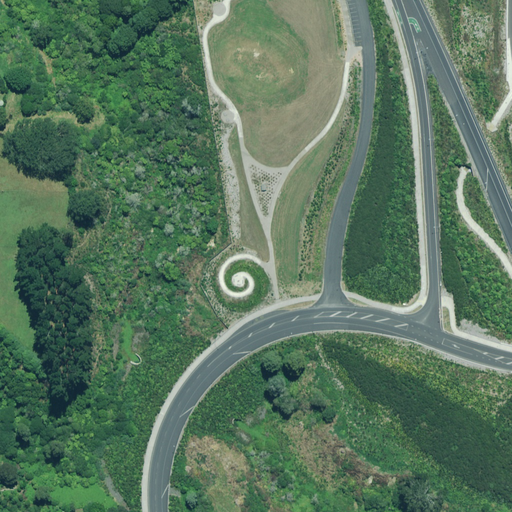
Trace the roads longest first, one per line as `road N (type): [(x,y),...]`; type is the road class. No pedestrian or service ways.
road 1 (trunk): [(426,330),(434,298),(426,119),(397,0)]
road 2 (residential): [(333,313),(335,228),(366,118),(370,65),(361,0)]
road 3 (tertiary): [(155,511),(169,422),(203,371),(272,326),(333,313)]
road 4 (motorway): [(511,219),(416,0)]
